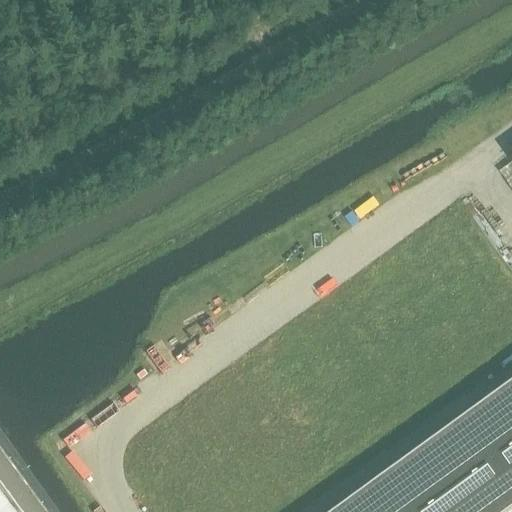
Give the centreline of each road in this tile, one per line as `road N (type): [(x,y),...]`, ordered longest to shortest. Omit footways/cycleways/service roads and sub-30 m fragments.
road 1 (unknown): [(129,511),(110,482),(108,456),(130,411),(511,133)]
road 2 (unclassified): [(0,198),(373,0)]
